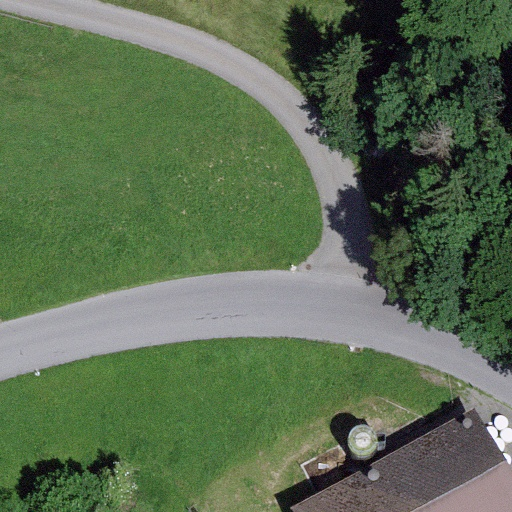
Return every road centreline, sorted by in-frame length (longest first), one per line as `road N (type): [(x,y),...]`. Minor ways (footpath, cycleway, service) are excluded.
road 1 (unclassified): [(350,311),(349,226),(322,150),(270,92),(206,56),(25,0)]
road 2 (unclassified): [(350,311),(69,346),(0,368)]
road 3 (unclassified): [(511,394),(350,311)]
